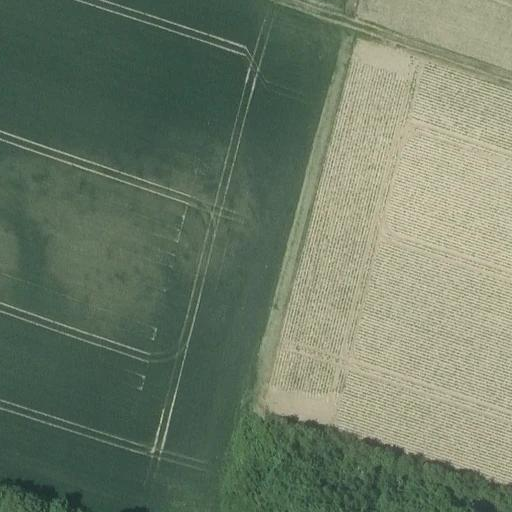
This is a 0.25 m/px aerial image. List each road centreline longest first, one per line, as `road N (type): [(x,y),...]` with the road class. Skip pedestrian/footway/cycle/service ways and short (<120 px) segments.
road 1 (track): [(244,511),(368,0)]
road 2 (track): [(233,0),(511,89)]
